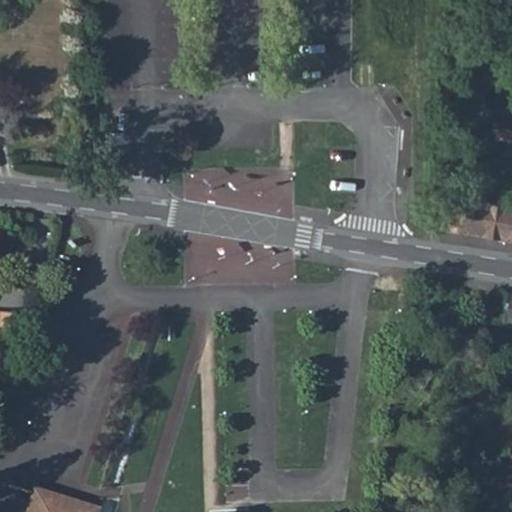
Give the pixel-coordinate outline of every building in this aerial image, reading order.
[(403,0),(403,10),(431,12),(431,0),(403,0)] [(452,232),(511,241),(511,203),(449,192),(442,229),(452,232)] [(511,297),(501,296),(495,326),(454,320),(451,341),(511,350),(511,297)] [(0,358),(9,360),(17,319),(0,315),(0,358)] [(90,511),(91,510),(31,492),(24,511),(90,511)]
